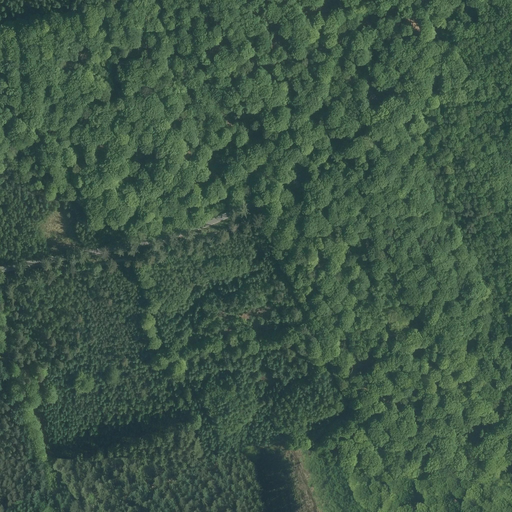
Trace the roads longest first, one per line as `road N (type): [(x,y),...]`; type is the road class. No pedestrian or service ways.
road 1 (tertiary): [(0,269),(170,236),(261,199),(413,115),(511,88)]
road 2 (track): [(362,411),(274,241),(189,0)]
road 3 (track): [(0,346),(60,511)]
